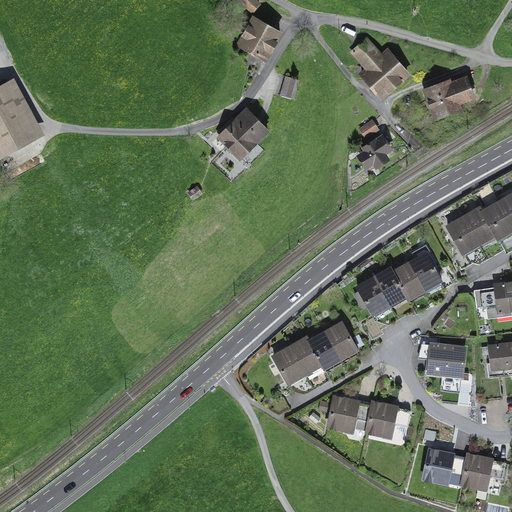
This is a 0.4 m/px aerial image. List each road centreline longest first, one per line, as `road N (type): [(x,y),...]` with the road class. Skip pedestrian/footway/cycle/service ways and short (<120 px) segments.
road 1 (primary): [(511,149),(345,251),(33,511)]
road 2 (residential): [(307,15),(244,102),(190,131),(47,125),(0,46)]
road 3 (unclassified): [(307,15),(378,24),(511,61)]
road 4 (residential): [(511,434),(480,433),(433,408),(390,346)]
road 5 (residential): [(390,346),(445,297),(511,256)]
